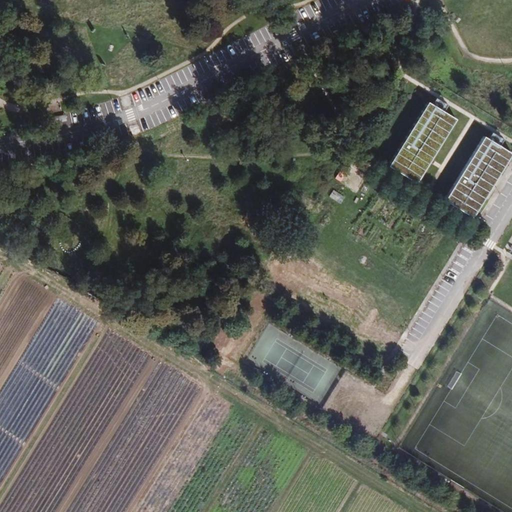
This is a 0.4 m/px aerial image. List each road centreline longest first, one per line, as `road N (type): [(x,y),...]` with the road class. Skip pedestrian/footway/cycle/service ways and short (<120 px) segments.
road 1 (track): [(0,255),(425,511)]
road 2 (track): [(132,511),(211,382)]
